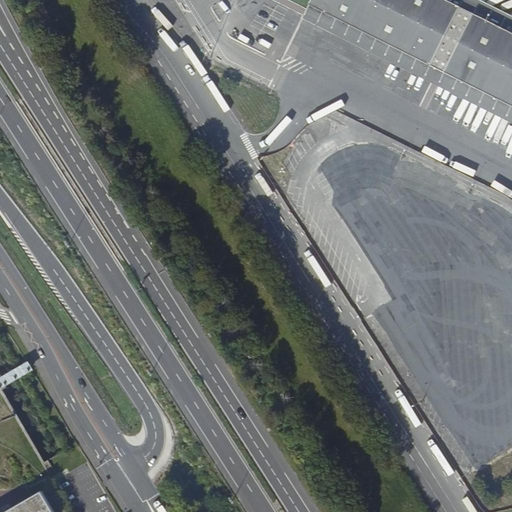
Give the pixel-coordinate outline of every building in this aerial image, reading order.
[(312,0),(310,5),(485,93),(480,104),(511,119),(511,21),(469,0),(463,0),(460,7),(446,0),(312,0)] [(387,148),(376,153),(382,169),(394,164),(387,148)] [(349,212),(342,200),(333,206),(341,217),(349,212)] [(30,364),(29,362),(27,363),(0,378),(0,390),(24,376),(32,371),(34,370),(31,366),(30,364)] [(5,511),(52,511),(41,492),(5,511)]
